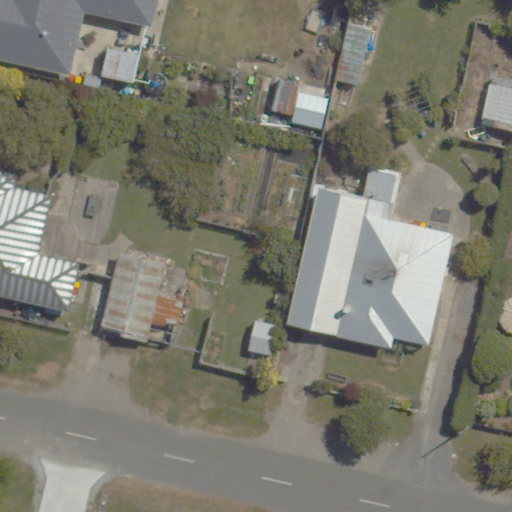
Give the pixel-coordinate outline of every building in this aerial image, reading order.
[(0,0),(0,57),(76,76),(89,20),(150,34),(158,0),(0,0)] [(275,52),(237,53),(239,125),(277,124),(275,52)] [(511,84),(495,82),(487,125),(511,129),(511,84)] [(389,115),(348,116),(349,160),(390,159),(389,115)] [(331,181),(293,330),(397,356),(400,345),(433,354),(463,238),(398,221),(409,176),(377,168),(371,191),(331,181)] [(61,196),(0,179),(0,295),(66,314),(81,260),(46,250),(61,196)] [(174,256),(134,245),(110,338),(151,348),(174,256)]
